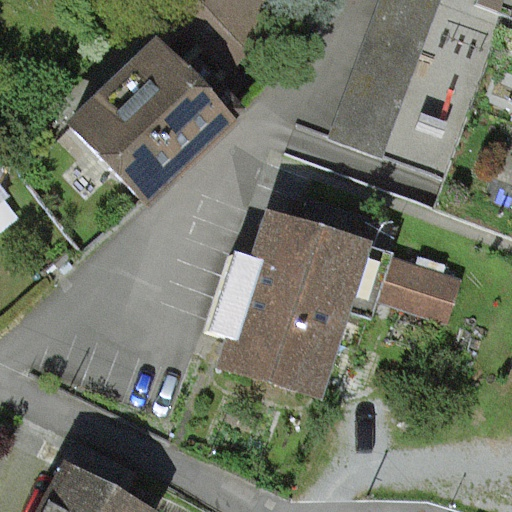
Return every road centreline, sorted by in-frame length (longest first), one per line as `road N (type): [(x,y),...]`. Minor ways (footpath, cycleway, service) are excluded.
road 1 (residential): [(0,361),(187,192),(351,0)]
road 2 (residential): [(0,391),(259,511)]
